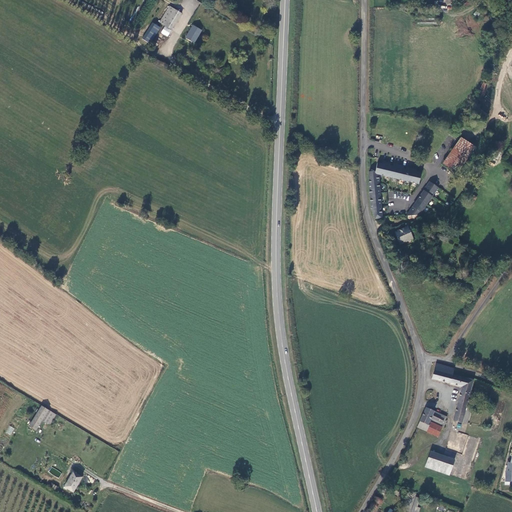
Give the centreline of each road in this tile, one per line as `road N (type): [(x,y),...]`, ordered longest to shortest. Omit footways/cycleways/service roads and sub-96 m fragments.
road 1 (secondary): [(283,0),(275,273),(285,369),(317,511)]
road 2 (unclassified): [(422,356),(370,230),(364,0)]
road 3 (unclassified): [(361,511),(405,438),(422,356)]
